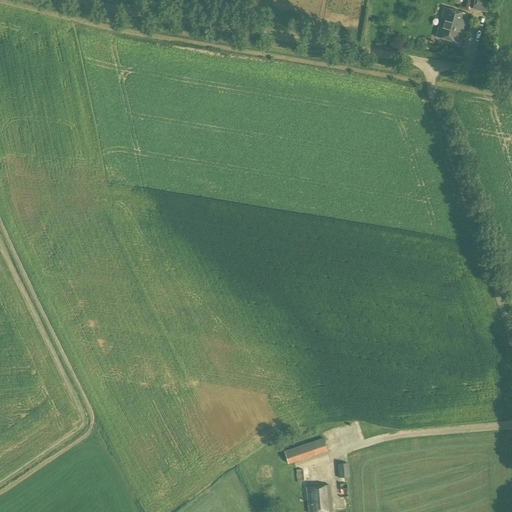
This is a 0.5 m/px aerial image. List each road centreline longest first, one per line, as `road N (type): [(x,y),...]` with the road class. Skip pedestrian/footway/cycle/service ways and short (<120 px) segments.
road 1 (unclassified): [(433,58),(52,0)]
road 2 (unclassified): [(511,322),(433,95),(433,58)]
